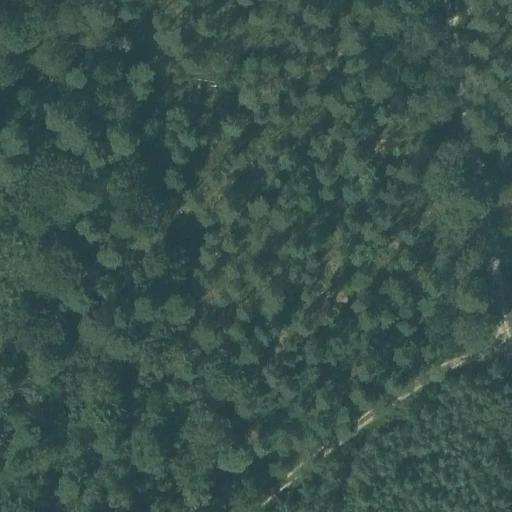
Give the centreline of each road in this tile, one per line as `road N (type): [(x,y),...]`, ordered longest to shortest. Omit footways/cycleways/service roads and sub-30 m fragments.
road 1 (track): [(511,389),(440,0)]
road 2 (track): [(244,511),(453,362),(502,347)]
